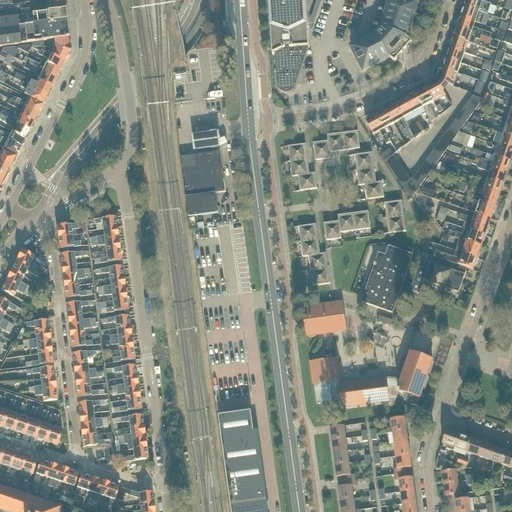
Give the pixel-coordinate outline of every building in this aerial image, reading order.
[(40,13),(66,10),(65,7),(66,5),(66,2),(64,1),(64,0),(63,0),(41,3),(42,8),(39,9),(40,13)] [(269,0),(274,56),(276,55),(278,87),(278,88),(279,89),(279,90),(279,91),(280,92),(281,93),(282,94),(283,94),(285,95),(286,95),(287,95),(288,96),(289,95),(290,95),(291,95),(292,94),(293,94),(294,93),(295,92),(296,91),(297,89),(310,49),(309,31),(313,30),(318,14),(315,14),(312,24),(308,24),(306,0),(269,0)] [(412,43),(407,38),(418,4),(416,3),(417,1),(412,0),(409,0),(409,1),(407,0),(391,0),(382,30),(379,29),(376,32),(378,35),(352,48),(353,50),(351,50),(355,57),(356,56),(360,63),(358,63),(362,70),(363,70),(364,71),(390,58),(395,63),(397,60),(398,61),(402,57),(401,56),(407,49),(408,50),(412,46),(410,45),(412,43)] [(489,3),(483,1),(479,0),(465,0),(465,1),(466,1),(464,6),(479,12),(485,14),(489,3)] [(0,18),(12,17),(11,6),(0,7),(0,18)] [(485,14),(479,12),(464,6),(462,12),(461,12),(460,16),(476,22),(482,24),(485,14)] [(65,11),(66,11),(66,10),(40,13),(30,15),(30,20),(52,17),(52,22),(67,20),(67,19),(66,19),(65,11)] [(507,21),(510,14),(504,12),(501,19),(507,21)] [(0,46),(31,43),(33,43),(34,42),(43,41),(54,40),(69,38),(69,37),(66,37),(65,25),(67,24),(67,20),(52,22),(40,23),(18,26),(17,16),(12,17),(0,18),(0,46)] [(491,39),(493,34),(474,28),(476,22),(460,16),(458,21),(459,22),(457,27),(472,32),(491,39)] [(500,30),(506,33),(507,30),(509,24),(503,22),(500,30)] [(469,43),(472,32),(457,27),(455,33),(454,33),(453,37),(469,43)] [(503,41),(506,33),(500,30),(496,41),(500,42),(503,43),(503,41)] [(465,53),(469,43),(453,37),(451,42),(452,42),(450,48),(465,53)] [(55,47),(68,54),(69,54),(71,49),(69,48),(70,46),(70,44),(71,42),(70,40),(69,39),(69,38),(54,40),(55,47)] [(500,42),(496,41),(492,39),(490,46),(498,49),(500,42)] [(28,54),(32,48),(28,45),(19,47),(18,49),(28,54)] [(68,54),(55,47),(53,51),(44,46),(42,51),(64,62),(65,59),(67,58),(68,56),(68,54)] [(10,56),(15,47),(14,47),(4,49),(2,52),(8,54),(10,56)] [(461,64),(465,53),(450,48),(448,54),(447,53),(445,58),(461,64)] [(62,65),(64,62),(42,51),(40,55),(49,59),(47,64),(60,70),(62,69),(63,67),(62,65)] [(0,60),(2,62),(4,63),(4,62),(8,64),(12,57),(10,56),(8,54),(7,56),(0,52),(0,60)] [(499,52),(496,62),(501,64),(502,65),(506,54),(499,52)] [(47,64),(41,61),(39,65),(25,58),(23,62),(26,64),(56,79),(57,75),(59,75),(60,72),(59,71),(60,70),(47,64)] [(458,74),(461,64),(445,58),(444,63),(445,63),(443,69),(458,74)] [(490,72),(493,63),(486,60),(483,70),(490,72)] [(499,72),(501,64),(496,62),(493,70),(499,72)] [(54,82),(56,79),(26,64),(24,68),(41,76),(38,80),(51,87),(52,86),(53,86),(54,83),(54,82)] [(453,87),(458,74),(443,69),(442,72),(441,71),(439,77),(438,77),(438,78),(445,84),(450,86),(453,87)] [(21,70),(18,75),(27,79),(30,74),(21,70)] [(36,84),(27,80),(17,75),(14,79),(15,79),(47,95),(49,92),(50,93),(52,88),(51,87),(38,80),(36,84)] [(448,88),(450,86),(445,84),(438,78),(436,79),(434,83),(428,86),(429,87),(426,88),(426,87),(434,102),(445,96),(444,93),(448,88)] [(45,103),(47,99),(46,98),(47,95),(15,79),(13,82),(21,86),(21,87),(27,90),(24,94),(30,97),(43,104),(43,103),(45,103)] [(496,95),(499,86),(491,83),(488,92),(496,95)] [(428,105),(434,102),(426,87),(421,90),(422,91),(416,94),(424,108),(427,113),(430,119),(432,123),(436,119),(428,105)] [(414,113),(424,108),(416,94),(411,97),(410,96),(406,98),(414,113)] [(483,100),(473,97),(470,102),(480,105),(482,102),(483,100)] [(404,119),(414,113),(406,98),(401,101),(402,102),(396,105),(404,119)] [(42,105),(29,99),(27,103),(18,99),(16,103),(38,114),(39,111),(41,110),(42,108),(42,106),(42,105)] [(511,103),(503,101),(501,105),(511,109),(510,114),(511,115),(511,103)] [(480,105),(470,102),(466,107),(476,110),(480,105)] [(36,117),(38,114),(16,103),(13,107),(23,112),(21,116),(34,122),(35,122),(37,118),(36,117)] [(404,119),(396,105),(391,108),(390,107),(386,109),(394,124),(399,121),(411,141),(415,139),(404,119)] [(472,115),(476,110),(466,107),(462,112),(472,115)] [(387,127),(394,124),(386,109),(381,112),(382,113),(376,116),(391,142),(397,153),(403,148),(398,138),(394,140),(387,127)] [(15,113),(13,117),(2,112),(0,115),(30,131),(31,128),(32,128),(35,124),(33,123),(34,122),(21,116),(15,113)] [(472,115),(462,112),(459,117),(469,120),(472,115)] [(30,131),(0,115),(0,121),(14,128),(12,132),(25,139),(26,138),(27,139),(29,134),(28,134),(30,131)] [(387,144),(391,142),(376,116),(373,117),(373,116),(366,120),(374,135),(380,132),(387,144)] [(469,120),(459,117),(455,122),(465,125),(469,120)] [(511,137),(511,126),(506,124),(501,123),(493,120),(492,120),(491,123),(505,128),(503,134),(511,137)] [(465,125),(455,122),(451,127),(461,130),(465,125)] [(472,133),(475,125),(469,123),(464,130),(472,133)] [(420,126),(411,131),(415,138),(423,132),(420,126)] [(458,135),(461,130),(451,127),(448,132),(458,135)] [(10,137),(1,132),(0,131),(0,136),(21,147),(23,144),(24,145),(26,140),(25,140),(25,139),(12,132),(10,137)] [(345,151),(360,149),(358,131),(343,133),(345,151)] [(458,135),(448,132),(444,137),(454,140),(458,135)] [(220,133),(192,137),(195,154),(222,150),(220,133)] [(330,153),(331,153),(345,151),(343,133),(328,136),(328,137),(329,141),(330,153)] [(467,147),(471,137),(461,134),(458,144),(467,147)] [(511,137),(503,134),(501,140),(497,139),(496,143),(499,144),(511,148),(511,137)] [(17,156),(17,155),(19,154),(20,152),(20,150),(21,147),(0,136),(0,141),(0,142),(0,147),(4,149),(17,156)] [(451,145),(453,142),(454,140),(444,137),(441,142),(451,145)] [(331,153),(330,153),(329,141),(314,144),(316,161),(331,159),(331,153)] [(447,150),(451,145),(441,142),(437,147),(447,150)] [(461,155),(464,146),(453,143),(450,151),(461,155)] [(511,151),(498,147),(489,143),(488,148),(497,151),(495,157),(496,158),(496,157),(511,162),(511,151)] [(291,162),(308,160),(306,144),(289,147),(291,162)] [(443,155),(447,150),(437,147),(433,152),(443,155)] [(386,161),(394,155),(390,149),(382,154),(386,161)] [(0,155),(0,160),(12,166),(13,164),(14,164),(17,160),(16,159),(16,158),(3,151),(0,155)] [(187,161),(181,162),(189,217),(219,213),(216,193),(226,192),(220,152),(186,157),(187,161)] [(440,160),(443,155),(433,152),(430,157),(440,160)] [(375,168),(373,159),(372,153),(355,156),(357,171),(375,168)] [(394,155),(386,161),(389,166),(398,160),(394,155)] [(440,160),(430,157),(426,162),(436,165),(440,160)] [(510,168),(511,162),(496,157),(496,158),(494,164),(482,160),(481,165),(507,174),(509,168),(510,168)] [(9,174),(11,170),(10,169),(12,166),(0,160),(0,170),(8,175),(8,174),(9,174)] [(310,175),(310,174),(308,160),(291,162),(293,177),(299,176),(310,175)] [(401,165),(398,160),(389,166),(392,171),(401,165)] [(436,165),(426,162),(422,167),(433,170),(436,165)] [(449,175),(452,167),(441,163),(436,169),(440,171),(449,175)] [(404,170),(401,165),(392,171),(395,176),(404,170)] [(504,185),(506,180),(505,180),(507,174),(481,165),(479,169),(491,173),(488,180),(504,185)] [(433,170),(422,167),(419,172),(429,175),(433,170)] [(377,183),(375,173),(375,168),(357,171),(359,186),(365,185),(377,183)] [(407,175),(404,170),(395,176),(399,181),(407,175)] [(429,175),(419,172),(415,177),(425,180),(429,175)] [(301,191),(318,189),(316,173),(310,174),(310,175),(299,176),(301,191)] [(411,180),(407,175),(399,181),(402,186),(411,180)] [(502,191),(504,185),(488,180),(485,191),(499,196),(501,190),(502,191)] [(385,198),(383,183),(382,182),(377,183),(365,185),(367,200),(385,198)] [(465,194),(467,185),(462,183),(459,192),(465,194)] [(434,197),(437,188),(427,184),(424,194),(434,197)] [(497,202),(499,196),(485,191),(481,203),(496,208),(498,203),(497,202)] [(404,216),(403,207),(403,201),(385,203),(387,219),(404,216)] [(494,214),(496,208),(481,203),(477,214),(491,219),(493,213),(494,214)] [(443,221),(447,209),(442,208),(437,219),(443,221)] [(356,231),(371,229),(369,212),(363,213),(359,213),(354,214),(356,231)] [(341,233),(356,231),(354,214),(348,215),(344,215),(339,216),(339,222),(340,222),(341,233)] [(491,219),(477,214),(475,219),(461,214),(459,220),(473,225),(471,231),(487,237),(488,231),(487,231),(491,219)] [(406,225),(405,217),(404,216),(387,219),(389,234),(406,232),(406,225)] [(103,230),(117,228),(116,217),(94,220),(95,224),(102,223),(103,230)] [(341,233),(340,222),(339,222),(335,222),(331,223),(324,224),(327,241),(342,239),(341,233)] [(58,238),(72,236),(71,230),(79,229),(78,224),(57,226),(58,238)] [(301,242),(319,240),(317,225),(299,227),(301,242)] [(91,243),(97,242),(119,239),(117,228),(103,230),(104,236),(91,238),(91,243)] [(487,237),(471,231),(465,229),(463,234),(457,232),(455,238),(455,239),(460,240),(481,248),(483,242),(485,242),(487,237)] [(58,238),(59,249),(81,246),(80,242),(73,243),(72,236),(58,238)] [(119,239),(97,242),(91,243),(92,247),(105,245),(106,252),(120,250),(119,239)] [(320,255),(320,254),(319,240),(301,242),(303,257),(309,257),(309,256),(320,255)] [(460,240),(456,251),(463,254),(479,260),(481,254),(479,253),(481,248),(460,240)] [(371,276),(362,302),(393,313),(395,308),(397,303),(413,255),(412,255),(414,250),(401,246),(399,250),(389,247),(386,256),(379,253),(376,264),(375,263),(374,266),(375,266),(373,271),(372,272),(375,273),(374,277),(371,276)] [(31,263),(34,257),(22,250),(16,261),(36,271),(38,267),(31,263)] [(95,265),(100,264),(122,261),(120,250),(106,252),(107,258),(94,260),(95,265)] [(61,266),(75,264),(75,258),(88,256),(87,251),(60,255),(61,266)] [(436,251),(434,257),(436,258),(459,266),(468,269),(468,268),(474,270),(475,265),(477,265),(479,260),(463,254),(456,252),(454,257),(436,251)] [(421,259),(411,291),(420,294),(425,281),(459,293),(468,269),(459,266),(457,271),(454,270),(441,266),(427,261),(429,255),(424,253),(421,259)] [(311,271),(328,269),(326,254),(320,254),(320,255),(309,256),(309,257),(311,271)] [(41,274),(36,271),(16,261),(11,271),(24,277),(27,272),(39,278),(41,274)] [(76,271),(75,264),(61,266),(63,277),(84,274),(90,273),(89,269),(76,271)] [(124,278),(122,267),(95,270),(96,275),(109,273),(110,280),(124,278)] [(329,284),(330,284),(328,269),(311,271),(313,286),(329,284)] [(37,295),(39,292),(21,283),(24,277),(11,271),(6,281),(26,291),(31,293),(31,292),(37,295)] [(64,288),(78,286),(77,279),(85,278),(84,274),(63,277),(64,288)] [(98,292),(104,292),(125,289),(124,278),(110,280),(111,286),(98,288),(98,292)] [(31,293),(26,291),(6,281),(1,290),(14,297),(17,291),(29,297),(31,293)] [(79,293),(78,286),(64,288),(65,299),(94,295),(94,291),(79,293)] [(125,289),(104,292),(98,292),(99,297),(112,295),(113,302),(127,300),(125,289)] [(22,310),(17,307),(0,298),(0,311),(5,314),(8,308),(20,314),(22,310)] [(101,314),(107,313),(128,310),(127,300),(113,302),(114,308),(100,310),(101,314)] [(68,316),(82,314),(81,307),(96,306),(95,301),(66,304),(68,316)] [(307,333),(346,328),(344,311),(342,303),(304,308),(307,333)] [(12,330),(14,326),(2,320),(5,314),(0,311),(0,323),(7,327),(12,330)] [(82,320),(82,314),(68,316),(69,327),(96,323),(96,319),(82,320)] [(131,328),(129,316),(102,320),(102,325),(116,323),(117,329),(131,328)] [(49,332),(48,324),(48,321),(27,323),(27,328),(35,327),(35,333),(49,332)] [(12,330),(7,327),(0,323),(0,328),(10,334),(12,330)] [(70,337),(84,336),(83,329),(97,328),(96,323),(69,327),(70,337)] [(132,338),(131,328),(117,329),(118,336),(110,337),(111,341),(132,338)] [(24,346),(29,345),(51,343),(49,332),(35,333),(36,340),(23,341),(24,346)] [(92,341),(85,342),(84,336),(70,337),(71,348),(93,346),(92,341)] [(132,338),(111,341),(103,343),(103,347),(119,345),(120,351),(134,349),(132,338)] [(52,354),(51,345),(51,343),(29,345),(24,346),(24,350),(37,349),(38,355),(52,354)] [(114,363),(135,360),(134,349),(120,351),(121,358),(113,359),(114,363)] [(86,358),(94,357),(93,352),(72,354),(73,366),(87,364),(86,358)] [(26,368),(32,367),(53,364),(52,354),(38,355),(39,362),(26,363),(26,368)] [(412,406),(417,408),(433,361),(412,354),(402,382),(400,381),(396,381),(392,380),(389,380),(387,380),(387,379),(341,385),(337,362),(312,365),(317,405),(342,401),(343,408),(389,402),(390,406),(391,407),(392,407),(393,407),(394,406),(399,392),(415,398),(412,406)] [(96,369),(88,370),(87,364),(73,366),(75,376),(96,374),(96,369)] [(137,377),(136,366),(114,369),(115,374),(122,373),(123,379),(137,377)] [(55,379),(54,370),(54,367),(27,371),(27,375),(40,374),(41,380),(55,379)] [(76,387),(90,386),(89,379),(103,377),(102,373),(96,374),(75,376),(76,387)] [(111,392),(117,391),(139,388),(137,377),(123,379),(124,386),(111,387),(111,392)] [(29,393),(35,392),(56,389),(55,379),(41,380),(42,387),(29,388),(29,393)] [(91,392),(90,386),(76,387),(77,398),(104,395),(104,390),(91,392)] [(139,388),(117,391),(111,392),(112,396),(125,394),(126,401),(140,399),(139,388)] [(57,400),(56,392),(56,389),(35,392),(35,396),(43,395),(43,402),(57,400)] [(114,413),(120,413),(142,410),(140,399),(126,401),(127,407),(114,409),(114,413)] [(79,415),(93,413),(92,407),(109,405),(108,400),(78,404),(79,415)] [(14,431),(19,416),(8,412),(3,427),(14,431)] [(254,432),(252,412),(219,416),(232,511),(269,511),(258,431),(254,432)] [(94,420),(93,413),(79,415),(81,426),(108,423),(111,423),(110,417),(107,418),(94,420)] [(144,427),(142,415),(112,420),(114,431),(118,431),(117,424),(129,422),(130,429),(144,427)] [(25,435),(30,419),(19,416),(14,431),(25,435)] [(394,433),(407,431),(405,418),(392,420),(394,433)] [(35,438),(40,423),(30,419),(25,435),(35,438)] [(46,442),(51,427),(40,423),(35,438),(46,442)] [(82,437),(96,435),(95,429),(108,427),(108,423),(81,426),(82,437)] [(57,445),(62,430),(51,427),(46,442),(57,445)] [(115,442),(124,440),(145,438),(144,427),(130,429),(131,435),(114,437),(115,442)] [(333,441),(346,439),(344,427),(331,428),(333,441)] [(395,445),(408,443),(407,431),(394,433),(395,445)] [(454,451),(455,449),(459,436),(448,432),(446,435),(441,451),(446,453),(447,449),(454,451)] [(97,442),(96,435),(82,437),(83,448),(97,446),(113,444),(113,440),(97,442)] [(466,455),(466,453),(471,440),(459,436),(455,449),(454,451),(466,455)] [(145,438),(124,440),(115,442),(117,452),(120,452),(119,446),(127,444),(128,451),(133,450),(147,448),(145,438)] [(334,453),(348,451),(346,439),(333,441),(334,453)] [(478,457),(483,444),(471,440),(466,453),(478,457)] [(397,457),(410,456),(408,443),(395,445),(397,457)] [(490,461),(495,448),(483,444),(478,457),(490,461)] [(121,463),(148,459),(147,448),(133,450),(134,457),(121,459),(121,463)] [(501,465),(506,452),(495,448),(490,461),(501,465)] [(15,452),(6,449),(4,449),(0,462),(0,464),(10,468),(15,452)] [(336,466),(349,464),(348,451),(334,453),(336,466)] [(26,456),(17,453),(15,452),(10,468),(21,471),(26,456)] [(511,468),(511,454),(506,452),(501,465),(511,468)] [(31,479),(32,475),(37,460),(26,456),(21,471),(20,475),(31,479)] [(398,470),(406,469),(412,468),(410,456),(397,457),(398,469),(398,470)] [(448,469),(450,464),(437,460),(436,470),(448,469)] [(50,464),(44,462),(41,461),(34,481),(38,483),(40,476),(46,477),(50,464)] [(51,494),(53,488),(60,467),(50,464),(46,477),(51,479),(46,493),(47,493),(45,498),(49,499),(50,494),(51,494)] [(351,476),(349,464),(336,466),(338,478),(343,477),(351,476)] [(69,470),(63,468),(60,467),(53,488),(57,489),(59,482),(65,484),(69,470)] [(79,474),(70,471),(69,470),(65,484),(70,486),(68,493),(72,494),(79,474)] [(457,483),(456,470),(442,472),(444,484),(457,483)] [(87,491),(91,478),(81,474),(73,500),(77,502),(82,489),(87,491)] [(92,507),(94,501),(101,481),(91,478),(87,491),(92,493),(88,505),(92,507)] [(401,493),(415,491),(413,478),(408,479),(400,480),(400,481),(401,493)] [(110,484),(104,482),(101,481),(94,501),(98,503),(100,496),(106,497),(110,484)] [(446,497),(459,495),(457,483),(444,484),(446,497)] [(107,511),(111,511),(113,508),(120,487),(110,484),(106,497),(111,499),(107,511)] [(354,499),(352,487),(352,486),(344,488),(339,488),(341,501),(354,499)] [(58,511),(60,508),(0,487),(0,508),(10,511),(58,511)] [(153,492),(139,494),(121,488),(116,504),(123,506),(126,495),(139,499),(140,505),(154,504),(153,492)] [(389,489),(389,498),(401,498),(401,489),(389,489)] [(403,505),(416,503),(415,491),(401,493),(403,505)] [(342,511),(351,511),(356,511),(354,499),(341,501),(342,511)] [(457,511),(470,511),(469,500),(456,501),(457,511)] [(404,511),(417,511),(416,503),(403,505),(404,511)]
